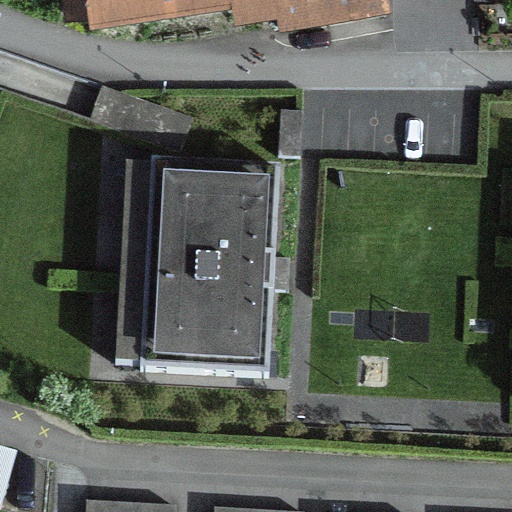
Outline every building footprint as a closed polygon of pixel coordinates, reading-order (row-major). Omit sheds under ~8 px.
[(236,0),(68,0),(71,18),(106,20),(236,0)] [(276,0),(280,24),(368,9),(367,0),(276,0)] [(309,116),(292,115),(289,157),(306,158),(309,116)] [(140,371),(269,378),(280,169),(152,163),(140,371)] [(0,500),(13,459),(0,454),(0,500)] [(178,511),(179,506),(92,502),(91,511),(178,511)]
